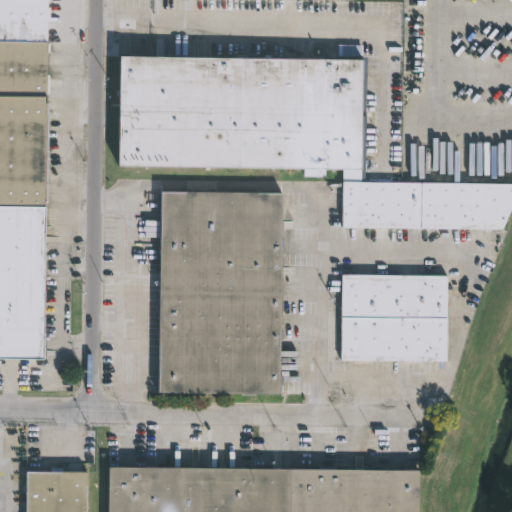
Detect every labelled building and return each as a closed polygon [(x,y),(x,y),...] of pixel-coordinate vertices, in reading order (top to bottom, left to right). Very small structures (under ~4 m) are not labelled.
[(0,359),(0,0),(47,0),(43,360),(0,359)] [(361,170),(119,167),(120,57),(363,60),(363,94),(371,95),(371,113),(362,113),(361,170)] [(511,183),(511,207),(503,230),(342,228),(343,182),(511,183)] [(282,220),(284,220),(284,230),(281,230),(281,240),(284,240),(284,249),(281,249),(281,258),(284,258),(283,265),(281,265),(281,304),(282,304),(282,313),(281,313),(280,330),(283,330),(283,339),(280,339),(279,377),(281,377),(281,396),(158,394),(161,192),(282,194),(282,220)] [(447,361),(341,360),(342,275),(448,276),(447,361)] [(87,460),(86,511),(25,511),(26,469),(48,469),(48,466),(62,466),(62,459),(87,460)] [(106,511),(108,464),(418,470),(417,511),(106,511)]
